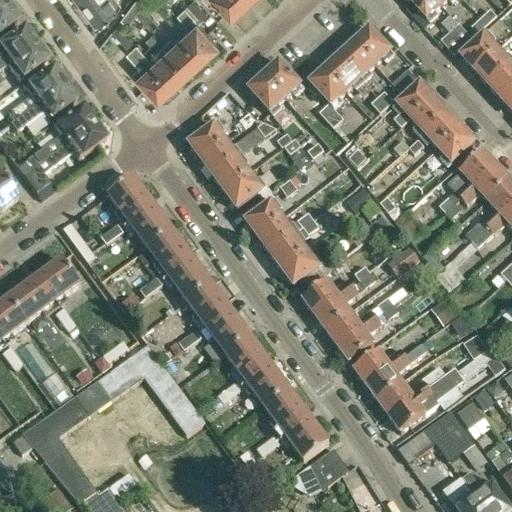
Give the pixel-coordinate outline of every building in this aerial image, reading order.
[(120,0),(92,0),(85,6),(88,10),(88,13),(91,18),(95,19),(96,21),(116,6),(120,0)] [(138,0),(134,0),(128,9),(136,14),(143,4),(138,0)] [(231,17),(247,2),(244,0),(197,0),(218,21),(227,12),(231,17)] [(435,14),(442,8),(434,0),(406,0),(430,26),(439,18),(435,14)] [(434,0),(442,8),(449,2),(452,6),(459,0),(434,0)] [(10,11),(7,7),(0,11),(0,36),(19,23),(17,21),(17,17),(13,11),(10,11)] [(189,27),(181,34),(203,58),(219,44),(193,16),(185,7),(177,15),(189,27)] [(128,24),(136,14),(128,9),(121,19),(128,24)] [(143,9),(137,16),(152,32),(159,26),(143,9)] [(491,13),(481,22),(487,28),(497,19),(491,13)] [(487,28),(481,22),(472,30),(478,37),(487,28)] [(137,43),(135,44),(118,26),(112,31),(101,46),(105,49),(116,36),(129,50),(127,52),(140,65),(134,71),(159,98),(175,84),(153,60),(137,43)] [(460,27),(442,43),(455,58),(473,41),(460,27)] [(0,72),(7,67),(36,47),(32,42),(33,39),(29,33),(26,33),(24,30),(0,47),(0,57),(2,60),(0,61),(0,72)] [(395,58),(370,31),(355,44),(376,68),(383,62),(386,66),(395,58)] [(189,71),(203,58),(181,34),(175,40),(171,36),(164,43),(189,71)] [(461,58),(476,74),(498,53),(492,46),(495,42),(488,34),(461,58)] [(175,84),(189,71),(164,43),(155,51),(158,55),(153,60),(175,84)] [(370,74),(376,68),(355,44),(340,58),(366,85),(374,78),(370,74)] [(39,51),(36,47),(7,67),(19,84),(48,63),(46,61),(47,57),(43,51),(39,51)] [(476,74),(489,88),(511,66),(511,59),(508,55),(504,59),(498,53),(476,74)] [(366,85),(340,58),(326,71),(347,94),(354,88),(358,93),(366,85)] [(280,64),(265,78),(286,102),(292,96),(296,100),(305,92),(280,64)] [(511,66),(489,88),(502,103),(511,94),(511,66)] [(8,115),(14,123),(65,86),(62,82),(64,80),(57,72),(56,73),(54,70),(25,91),(31,99),(8,115)] [(347,94),(326,71),(310,86),(330,107),(335,113),(344,105),(340,101),(347,94)] [(407,72),(397,81),(393,85),(402,95),(416,82),(407,72)] [(279,108),(286,102),(265,78),(249,92),(275,120),(283,112),(279,108)] [(65,86),(14,123),(10,126),(16,134),(43,115),(49,124),(78,103),(76,101),(78,99),(71,90),(69,91),(65,86)] [(401,131),(411,122),(434,100),(421,86),(394,110),(400,117),(394,123),(401,131)] [(511,94),(502,103),(511,113),(511,94)] [(378,101),(387,111),(393,105),(384,95),(378,101)] [(417,129),(413,133),(420,140),(447,115),(434,100),(411,122),(417,129)] [(387,111),(378,101),(371,107),(380,117),(387,111)] [(344,122),(335,113),(330,107),(319,116),(334,132),(344,122)] [(54,131),(61,141),(56,144),(55,142),(32,159),(16,170),(23,179),(94,127),(91,122),(92,119),(88,113),(84,113),(82,110),(54,131)] [(438,152),(461,130),(447,115),(420,140),(428,148),(432,145),(438,152)] [(240,124),(244,131),(254,124),(249,117),(240,124)] [(202,163),(228,145),(222,137),(226,134),(219,125),(189,146),(202,163)] [(23,179),(36,196),(50,187),(44,177),(73,156),(78,163),(104,145),(105,137),(101,131),(97,131),(94,127),(23,179)] [(263,127),(257,131),(265,140),(276,132),(263,127)] [(475,146),(461,130),(438,152),(444,158),(440,162),(448,170),(475,146)] [(287,137),(277,145),(282,151),(292,144),(287,137)] [(410,150),(403,142),(393,151),(400,159),(410,150)] [(310,163),(305,156),(295,143),(284,151),(293,162),(287,167),(294,175),(310,163)] [(423,149),(418,143),(408,152),(414,158),(423,149)] [(202,163),(213,179),(243,158),(236,148),(232,151),(228,145),(202,163)] [(318,147),(305,156),(310,163),(323,154),(318,147)] [(357,153),(348,161),(357,170),(366,162),(357,153)] [(469,184),(455,196),(461,202),(497,169),(484,154),(461,175),(469,184)] [(213,179),(225,195),(251,176),(246,170),(250,167),(243,158),(213,179)] [(481,198),(488,205),(511,183),(497,169),(461,202),(468,209),(481,198)] [(225,195),(238,212),(267,190),(260,181),(256,184),(251,176),(225,195)] [(0,177),(0,214),(17,201),(0,177)] [(148,252),(174,234),(134,180),(109,199),(148,252)] [(488,230),(511,208),(511,184),(511,183),(488,205),(495,212),(466,239),(471,245),(488,230)] [(290,184),(280,191),(288,201),(297,194),(290,184)] [(381,207),(388,217),(396,211),(388,201),(381,207)] [(246,224),(258,240),(284,222),(278,215),(283,211),(276,202),(246,224)] [(455,207),(449,202),(440,210),(445,216),(455,207)] [(369,223),(377,218),(381,215),(374,204),(361,214),(369,223)] [(461,215),(455,207),(445,216),(452,223),(461,215)] [(511,208),(488,230),(471,245),(478,252),(507,226),(511,231),(511,208)] [(411,213),(396,226),(411,246),(427,234),(411,213)] [(381,215),(377,218),(379,221),(364,232),(371,241),(390,227),(381,215)] [(284,222),(258,240),(270,257),(314,225),(308,217),(298,225),(293,226),(289,229),(284,222)] [(270,257),(282,273),(308,254),(302,247),(307,244),(306,242),(310,239),(309,238),(319,231),(314,225),(270,257)] [(96,260),(71,227),(63,232),(87,265),(96,260)] [(102,240),(107,248),(124,235),(118,228),(102,240)] [(148,252),(187,304),(211,286),(174,234),(148,252)] [(409,251),(387,267),(398,281),(420,265),(409,251)] [(329,274),(324,267),(317,258),(313,262),(308,254),(282,273),(294,289),(303,282),(309,289),(329,274)] [(63,262),(9,302),(28,328),(82,288),(63,262)] [(434,279),(449,296),(464,282),(450,265),(434,279)] [(511,266),(501,277),(507,283),(511,278),(511,266)] [(357,277),(362,285),(374,278),(368,269),(357,277)] [(374,278),(362,285),(368,293),(379,285),(374,278)] [(140,293),(146,301),(163,289),(157,281),(140,293)] [(304,303),(315,318),(355,290),(350,282),(335,293),(329,284),(304,303)] [(187,304),(226,358),(251,339),(239,323),(238,323),(233,317),(228,310),(223,304),(224,303),(211,286),(187,304)] [(347,309),(361,298),(355,290),(315,318),(327,334),(353,317),(347,309)] [(133,299),(122,306),(127,313),(138,306),(133,299)] [(432,312),(445,330),(461,318),(448,300),(432,312)] [(0,347),(28,328),(9,302),(0,308),(0,347)] [(327,334),(338,350),(395,310),(389,302),(373,314),(359,325),(353,317),(327,334)] [(400,317),(395,310),(338,350),(350,366),(375,347),(369,339),(400,317)] [(466,319),(473,327),(482,320),(474,311),(466,319)] [(55,318),(68,336),(76,330),(64,312),(55,318)] [(196,335),(179,347),(184,354),(201,342),(196,335)] [(464,347),(473,359),(485,350),(476,338),(464,347)] [(226,358),(265,411),(290,393),(278,376),(277,376),(267,363),(263,357),(264,356),(251,339),(226,358)] [(103,359),(108,367),(129,352),(123,345),(103,359)] [(177,346),(170,350),(175,358),(182,353),(177,346)] [(367,389),(378,404),(403,386),(398,378),(428,355),(422,347),(412,355),(406,360),(367,389)] [(129,389),(141,380),(161,366),(148,349),(116,372),(129,389)] [(430,392),(390,420),(402,437),(427,419),(442,408),(439,405),(465,386),(464,385),(487,368),(495,378),(505,371),(490,351),(487,353),(485,350),(473,359),(475,362),(457,375),(455,373),(446,379),(430,392)] [(511,350),(502,358),(511,372),(511,371),(511,350)] [(15,374),(23,368),(10,351),(3,357),(15,374)] [(367,389),(406,360),(401,353),(387,364),(380,354),(355,373),(367,389)] [(98,363),(98,370),(102,376),(111,370),(108,367),(103,359),(98,363)] [(172,364),(164,370),(168,376),(171,379),(179,374),(172,364)] [(149,390),(168,376),(164,370),(161,366),(141,380),(149,390)] [(390,420),(430,392),(446,379),(439,370),(423,382),(424,384),(410,395),(403,386),(378,404),(390,420)] [(116,372),(107,378),(120,395),(129,389),(116,372)] [(89,375),(79,383),(83,388),(93,381),(89,375)] [(149,390),(156,400),(176,386),(171,379),(168,376),(149,390)] [(111,402),(120,395),(107,378),(98,384),(111,402)] [(164,410),(183,396),(176,386),(156,400),(164,410)] [(215,413),(240,394),(235,387),(210,406),(215,413)] [(316,429),(311,423),(306,417),(302,411),(303,410),(290,393),(265,411),(305,464),(330,446),(317,429),(316,429)] [(164,410),(171,420),(190,406),(183,396),(164,410)] [(91,416),(78,399),(69,405),(82,422),(91,416)] [(72,429),(82,422),(69,405),(59,412),(72,429)] [(171,420),(179,430),(198,416),(190,406),(171,420)] [(457,417),(466,429),(482,418),(473,406),(457,417)] [(72,429),(59,412),(22,439),(32,451),(35,455),(57,440),(72,429)] [(397,454),(408,469),(436,449),(448,467),(464,455),(475,448),(451,415),(408,447),(397,454)] [(186,440),(205,426),(198,416),(179,430),(186,440)] [(282,446),(276,438),(250,458),(248,454),(241,460),(265,493),(271,488),(255,465),(282,446)] [(21,459),(32,451),(22,439),(12,446),(21,459)] [(65,450),(57,440),(35,455),(44,466),(65,450)] [(476,472),(487,465),(475,448),(464,455),(476,472)] [(65,450),(44,466),(52,476),(72,460),(65,450)] [(329,489),(321,479),(343,463),(335,453),(311,470),(323,494),(329,489)] [(511,491),(511,475),(500,459),(492,464),(506,484),(511,491)] [(79,470),(72,460),(52,476),(60,485),(79,470)] [(321,479),(329,489),(351,474),(343,463),(321,479)] [(79,470),(60,485),(67,495),(86,480),(79,470)] [(510,511),(493,488),(484,495),(471,476),(462,483),(483,511),(510,511)] [(118,485),(109,492),(116,501),(118,503),(138,488),(129,477),(118,485)] [(99,499),(86,480),(67,495),(81,511),(82,511),(86,510),(99,499)] [(483,511),(462,483),(454,489),(467,507),(460,511),(483,511)] [(42,503),(47,511),(69,511),(72,510),(59,491),(42,503)] [(99,499),(86,510),(87,511),(124,511),(118,503),(109,492),(99,499)] [(224,508),(225,511),(250,511),(243,499),(224,508)] [(43,511),(36,502),(21,511),(43,511)]
